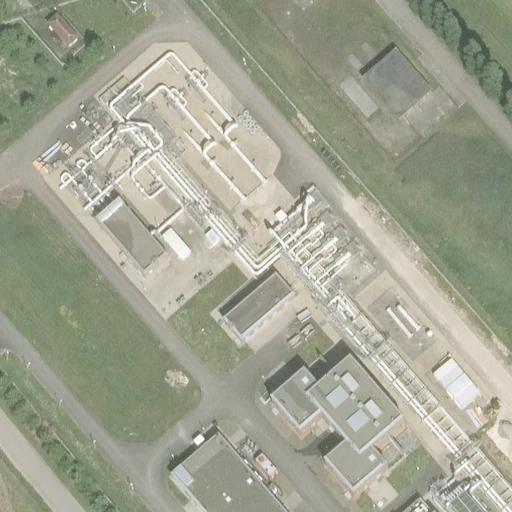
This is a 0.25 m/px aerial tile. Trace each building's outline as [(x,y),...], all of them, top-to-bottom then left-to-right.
[(57,16),(48,25),(69,48),(79,39),(57,16)] [(366,75),(362,79),(398,120),(401,117),(415,105),(432,90),(395,49),(379,63),(366,75)] [(99,221),(96,223),(144,280),(158,269),(169,260),(151,239),(120,203),(115,206),(109,212),(105,215),(99,221)] [(275,218),(280,224),(287,219),(281,212),(275,218)] [(190,253),(171,231),(162,238),(181,261),(190,253)] [(219,242),(212,233),(205,238),(213,247),(219,242)] [(63,272),(49,256),(2,297),(116,426),(176,374),(147,341),(132,353),(114,333),(130,318),(78,259),(63,272)] [(295,299),(277,277),(224,323),(230,331),(242,344),(295,299)] [(325,467),(354,501),(387,473),(389,472),(374,455),(389,442),(406,428),(352,364),(319,392),(305,376),(271,405),(301,439),(322,421),(346,449),(325,467)] [(283,511),(217,436),(170,477),(199,511),(283,511)] [(479,511),(465,495),(450,509),(453,511),(479,511)] [(428,511),(420,502),(408,511),(428,511)]
